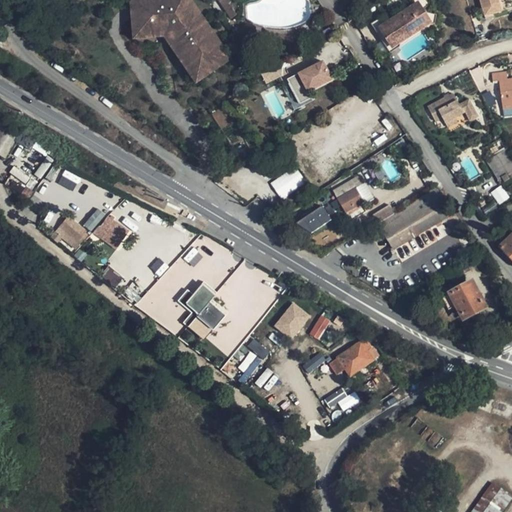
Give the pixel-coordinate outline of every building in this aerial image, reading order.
[(130,0),(133,41),(164,39),(176,57),(195,85),(231,61),(191,0),(130,0)] [(216,0),(229,20),(237,15),(236,13),(236,12),(236,11),(237,10),(238,10),(239,10),(239,6),(238,0),(216,0)] [(413,6),(386,23),(383,18),(369,26),(379,40),(383,37),(387,43),(391,49),(427,26),(429,25),(422,14),(422,13),(430,8),(425,0),(411,0),(409,1),(413,6)] [(481,0),(484,11),(501,6),(499,0),(481,0)] [(503,14),(501,6),(484,11),(486,18),(503,14)] [(436,17),(422,14),(429,25),(427,26),(434,28),(436,17)] [(383,37),(379,40),(382,46),(387,43),(383,37)] [(291,70),(300,89),(315,82),(313,78),(322,74),(324,78),(332,74),(323,55),(291,70)] [(497,83),(500,105),(511,103),(511,80),(507,81),(506,74),(491,75),(492,84),(497,83)] [(429,106),(437,120),(444,116),(447,121),(457,116),(466,111),(471,120),(480,115),(471,98),(461,104),(455,92),(429,106)] [(457,116),(447,121),(450,126),(459,121),(457,116)] [(17,140),(20,135),(17,133),(0,122),(0,153),(7,157),(17,140)] [(20,135),(17,140),(34,149),(37,144),(40,139),(21,127),(17,133),(20,135)] [(281,149),(289,144),(285,137),(277,143),(281,149)] [(407,146),(395,154),(400,161),(412,154),(407,146)] [(511,178),(511,159),(507,151),(488,161),(502,184),(511,178)] [(274,167),(269,160),(262,166),(267,172),(274,167)] [(281,199),(306,183),(295,166),(270,183),(281,199)] [(11,174),(26,182),(29,176),(13,169),(11,174)] [(64,170),(58,184),(74,191),(80,177),(64,170)] [(348,182),(333,190),(337,196),(351,188),(348,182)] [(356,187),(365,202),(370,198),(362,184),(356,187)] [(491,192),(499,204),(509,197),(501,185),(491,192)] [(345,213),(365,202),(356,187),(337,198),(345,213)] [(420,208),(437,197),(436,194),(434,191),(413,203),(417,210),(420,208)] [(443,191),(436,194),(437,197),(443,206),(450,202),(443,191)] [(443,206),(437,197),(420,208),(426,217),(401,232),(395,223),(391,226),(387,220),(379,225),(394,250),(449,216),(443,206)] [(443,206),(449,216),(456,212),(450,202),(443,206)] [(426,217),(420,208),(417,210),(413,203),(387,220),(391,226),(395,223),(401,232),(426,217)] [(323,206),(300,220),(308,234),(332,220),(323,206)] [(91,231),(105,215),(98,208),(83,225),(91,231)] [(133,233),(111,218),(102,231),(124,246),(133,233)] [(85,245),(93,238),(72,220),(65,228),(84,244),(85,245)] [(78,251),(84,244),(65,228),(55,240),(62,246),(66,241),(78,251)] [(102,231),(101,230),(95,235),(120,252),(124,246),(102,231)] [(511,235),(499,248),(511,261),(511,235)] [(115,287),(122,278),(110,268),(102,276),(115,287)] [(203,340),(224,317),(208,302),(216,294),(203,282),(192,294),(187,290),(178,300),(197,316),(188,326),(203,340)] [(485,306),(472,282),(452,293),(458,305),(464,317),(485,306)] [(449,309),(458,305),(452,293),(443,298),(449,309)] [(291,302),(274,327),(294,340),(310,314),(291,302)] [(320,315),(309,334),(319,340),(330,320),(320,315)] [(253,351),(237,369),(248,378),(269,353),(253,339),(247,346),(253,351)] [(380,357),(368,339),(341,357),(348,370),(352,377),(380,357)] [(302,364),(306,373),(326,362),(321,353),(302,364)] [(340,376),(348,370),(341,357),(331,364),(340,376)] [(324,369),(332,381),(340,376),(331,364),(324,369)] [(359,402),(354,392),(347,396),(343,388),(324,398),(330,410),(339,405),(342,411),(359,402)] [(491,479),(467,511),(498,511),(511,494),(491,479)]
